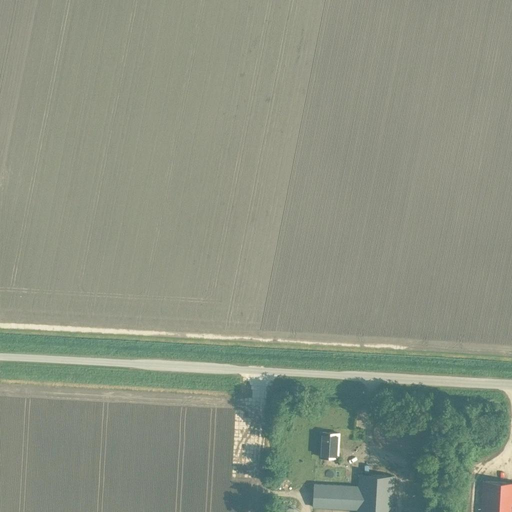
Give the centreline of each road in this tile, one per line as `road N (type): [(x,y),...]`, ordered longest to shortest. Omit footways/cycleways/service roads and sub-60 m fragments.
road 1 (unclassified): [(0,357),(511,385)]
road 2 (unknown): [(258,511),(267,371)]
